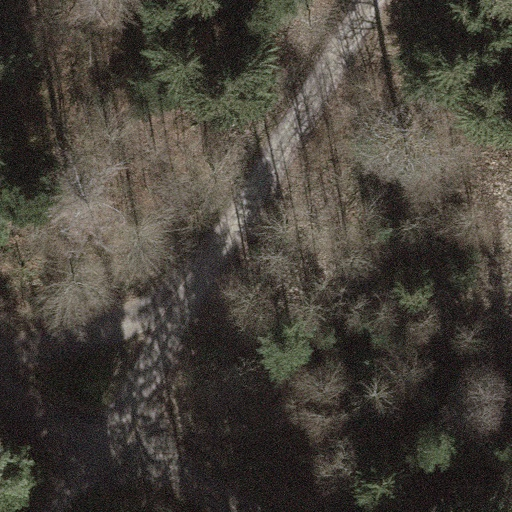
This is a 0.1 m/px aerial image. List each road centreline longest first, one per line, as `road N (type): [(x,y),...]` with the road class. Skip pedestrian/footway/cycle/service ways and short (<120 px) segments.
road 1 (track): [(66,511),(364,0)]
road 2 (track): [(0,389),(241,511)]
road 3 (track): [(186,296),(77,339),(0,351)]
